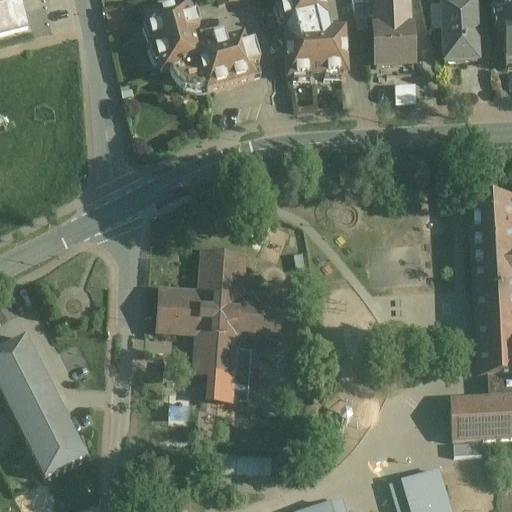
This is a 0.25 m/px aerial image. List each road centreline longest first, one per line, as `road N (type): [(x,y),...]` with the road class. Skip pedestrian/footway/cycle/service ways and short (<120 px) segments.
road 1 (tertiary): [(117,209),(218,162),(276,146),(511,131)]
road 2 (unclassified): [(117,209),(128,270),(114,511)]
road 3 (residential): [(83,0),(117,209)]
road 4 (tertiary): [(0,268),(117,209)]
